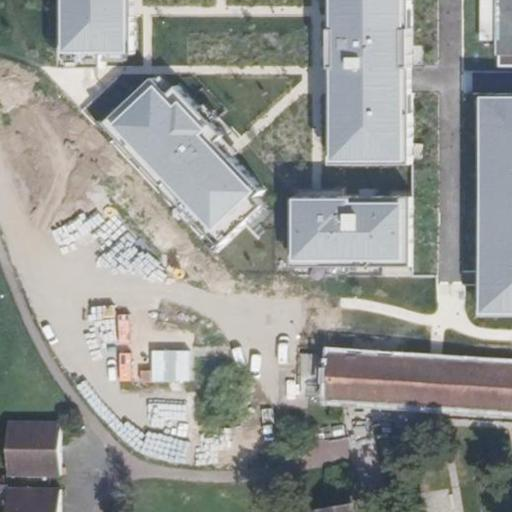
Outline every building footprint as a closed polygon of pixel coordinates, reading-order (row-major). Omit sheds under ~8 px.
[(67,0),(68,51),(138,51),(137,10),(136,0),(67,0)] [(336,161),(415,161),(416,0),(337,0),(337,17),(337,52),(336,83),(336,161)] [(481,0),(481,41),(498,40),(498,0),(481,0)] [(498,55),(502,54),(511,54),(511,0),(498,0),(498,40),(498,55)] [(511,66),(511,54),(502,54),(501,66),(511,66)] [(220,233),(263,190),(209,134),(212,127),(185,101),(179,105),(159,83),(115,126),(220,233)] [(511,314),(511,95),(484,95),(484,315),(511,314)] [(297,265),(413,265),(413,198),(317,197),(298,197),(297,265)] [(511,366),(333,353),(330,397),(511,408),(511,366)] [(302,358),(305,393),(322,391),(319,357),(302,358)] [(61,427),(8,426),(8,480),(62,480),(61,427)] [(61,511),(62,494),(8,494),(7,511),(61,511)] [(320,508),(321,511),(361,511),(360,502),(320,508)]
